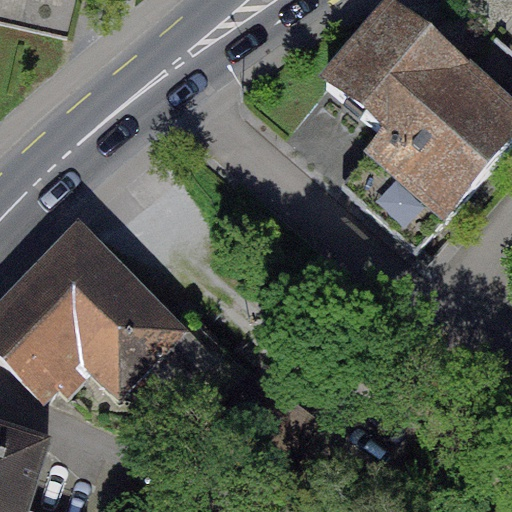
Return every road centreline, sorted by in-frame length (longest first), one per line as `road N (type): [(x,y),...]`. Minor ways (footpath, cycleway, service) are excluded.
road 1 (residential): [(0,422),(286,511)]
road 2 (primary): [(223,32),(61,157),(0,224)]
